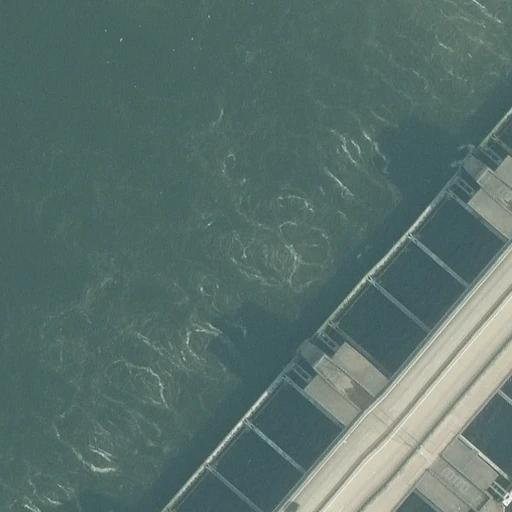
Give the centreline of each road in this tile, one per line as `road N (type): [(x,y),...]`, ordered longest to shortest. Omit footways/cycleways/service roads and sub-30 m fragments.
road 1 (trunk): [(511,260),(294,511)]
road 2 (trunk): [(335,511),(511,307)]
road 3 (unclassified): [(370,511),(511,348)]
